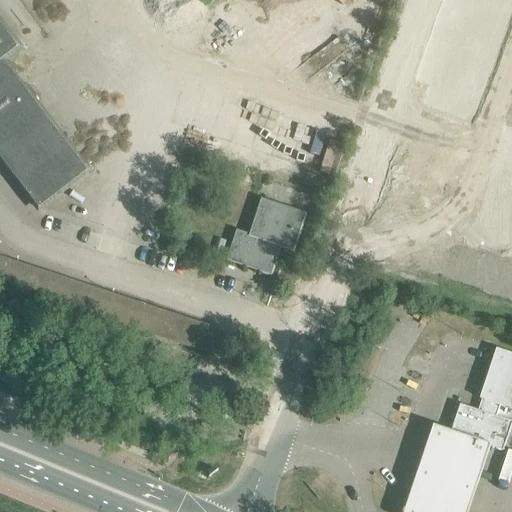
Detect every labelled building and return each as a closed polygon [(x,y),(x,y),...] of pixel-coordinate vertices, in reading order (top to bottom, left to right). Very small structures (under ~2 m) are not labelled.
[(0,0),(0,284),(10,288),(11,286),(41,296),(41,298),(74,309),(74,307),(105,318),(104,319),(212,355),(221,331),(0,257),(0,0)] [(467,0),(451,0),(447,12),(487,25),(492,8),(467,0)] [(467,0),(492,8),(495,0),(467,0)] [(447,12),(442,29),(481,42),(487,25),(447,12)] [(23,88),(2,61),(18,49),(0,24),(0,158),(39,209),(88,172),(33,100),(37,96),(28,85),(23,88)] [(442,29),(436,46),(476,59),(481,42),(442,29)] [(436,46),(431,64),(470,76),(476,59),(436,46)] [(431,64),(425,81),(464,94),(470,76),(431,64)] [(293,251),(305,215),(261,201),(250,236),(237,232),(227,261),(270,276),(280,247),(293,251)] [(511,355),(496,350),(489,370),(480,400),(482,400),(478,412),(460,406),(450,434),(502,452),(511,423),(510,423),(511,417),(511,355)] [(467,511),(490,441),(431,422),(401,511),(467,511)]
